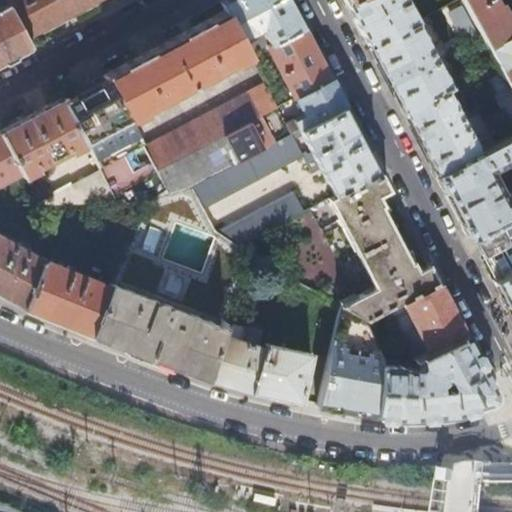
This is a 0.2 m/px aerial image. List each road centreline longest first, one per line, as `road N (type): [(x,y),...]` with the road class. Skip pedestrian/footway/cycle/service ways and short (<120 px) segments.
road 1 (residential): [(0,328),(124,381),(280,428),(439,443),(506,427)]
road 2 (residential): [(314,0),(511,371)]
road 3 (residential): [(0,90),(167,0)]
